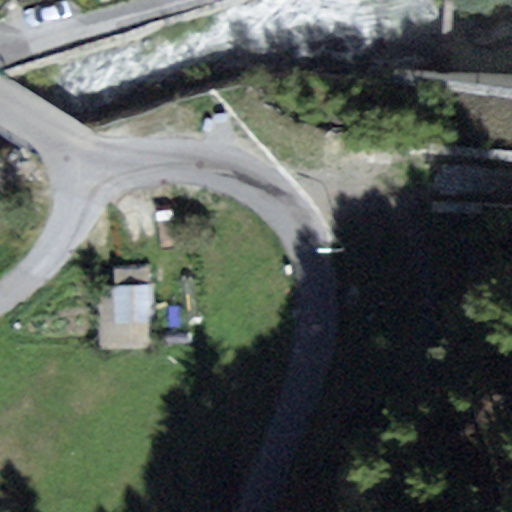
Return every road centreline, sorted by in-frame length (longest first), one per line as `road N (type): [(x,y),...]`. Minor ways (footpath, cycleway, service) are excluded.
road 1 (residential): [(94,180),(203,157),(265,170),(295,213),(317,326),(250,511)]
road 2 (residential): [(94,180),(0,290)]
